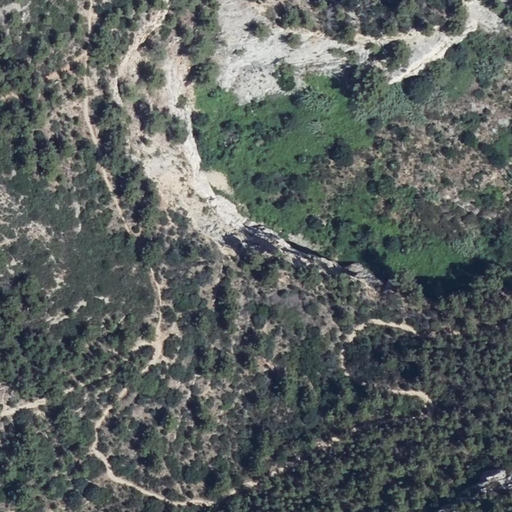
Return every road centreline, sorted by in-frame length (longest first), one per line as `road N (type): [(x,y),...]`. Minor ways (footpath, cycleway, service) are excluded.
road 1 (track): [(149,336),(153,351),(94,441),(114,484),(209,500),(431,403),(344,374),(344,349),(362,324),(389,320),(429,334),(511,326)]
road 2 (track): [(0,414),(57,398),(149,336)]
